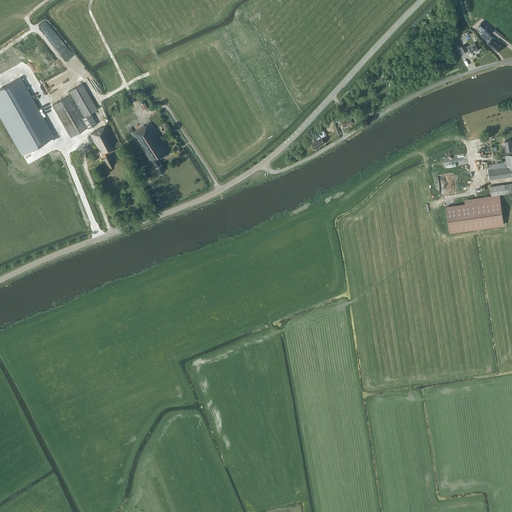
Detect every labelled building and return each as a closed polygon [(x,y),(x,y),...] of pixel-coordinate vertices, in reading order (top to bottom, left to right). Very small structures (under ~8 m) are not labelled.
[(478,26),(483,30),(488,35),(489,34),(493,30),(482,21),(478,26)] [(488,43),(498,51),(501,47),(495,42),(496,40),(489,34),(488,35),(483,30),(481,32),(483,33),(481,36),(488,42),(488,43)] [(475,45),(474,43),(465,47),(464,45),(457,48),(460,54),(467,51),(468,54),(471,52),(472,53),(478,50),(476,45),(475,45)] [(20,77),(0,88),(0,115),(22,154),(54,136),(27,90),(20,77)] [(97,124),(91,113),(97,109),(83,83),(69,91),(84,117),(82,118),(70,95),(52,105),(70,137),(87,128),(88,129),(97,124)] [(143,110),(147,109),(143,98),(139,100),(143,110)] [(351,117),(351,115),(347,117),(347,119),(346,119),(345,119),(340,121),(343,128),(348,126),(348,125),(354,122),(356,121),(356,120),(355,117),(354,117),(352,117),(351,117)] [(168,153),(148,123),(144,126),(143,125),(133,131),(131,128),(128,130),(130,133),(131,133),(150,162),(151,161),(159,173),(165,169),(159,159),(168,153)] [(118,148),(106,125),(101,128),(101,127),(89,134),(87,137),(90,143),(93,141),(102,157),(103,156),(109,167),(114,164),(108,153),(118,148)] [(315,149),(325,142),(324,140),(327,138),(325,135),(326,134),(322,128),(316,132),(317,133),(312,136),(315,141),(311,144),(315,149)] [(511,149),(510,139),(504,140),(505,147),(504,147),(505,155),(502,156),(503,162),(487,164),(490,179),(511,175),(511,149)] [(501,185),(490,186),(492,196),(500,194),(502,194),(501,185)] [(465,204),(446,207),(449,232),(504,224),(500,199),(488,201),(465,204)]
